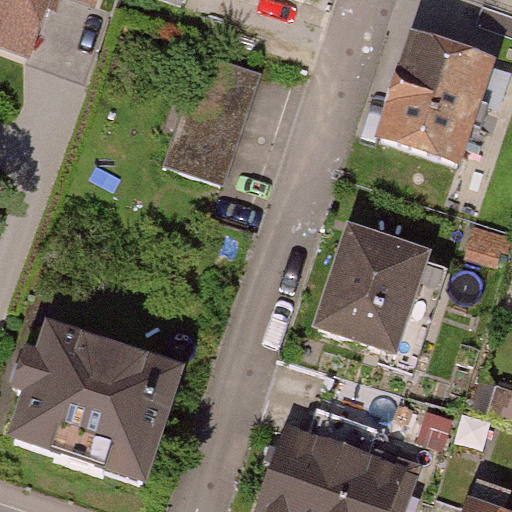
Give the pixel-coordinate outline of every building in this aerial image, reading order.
[(0,0),(0,51),(20,59),(41,0),(92,0),(102,4),(103,0),(0,0)] [(403,41),(366,149),(452,178),(488,70),(403,41)] [(259,83),(196,63),(163,172),(227,191),(259,83)] [(427,269),(335,240),(303,341),(395,370),(427,269)] [(188,371),(40,322),(1,440),(149,489),(188,371)] [(396,511),(405,485),(277,442),(253,511),(396,511)]
